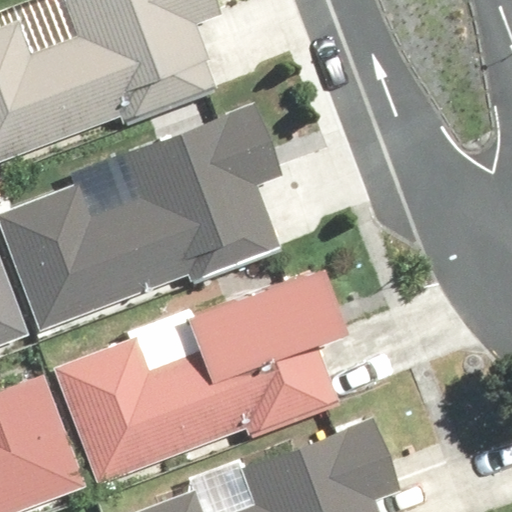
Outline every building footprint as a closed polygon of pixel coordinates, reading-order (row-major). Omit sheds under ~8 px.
[(35,4),(0,15),(0,151),(233,75),(208,5),(223,0),(82,0),(91,24),(47,39),(35,4)] [(204,259),(208,268),(293,236),(269,171),(292,161),(263,89),(135,141),(154,187),(105,203),(93,171),(13,201),(54,312),(204,259)] [(0,328),(38,315),(0,210),(0,328)] [(114,468),(261,412),(265,423),(352,393),(332,334),(366,321),(340,250),(203,299),(216,336),(163,356),(149,320),(69,349),(114,468)] [(0,504),(97,469),(57,360),(0,381),(0,504)] [(399,511),(389,483),(418,472),(391,402),(257,453),(272,491),(221,507),(210,476),(129,503),(131,511),(399,511)]
